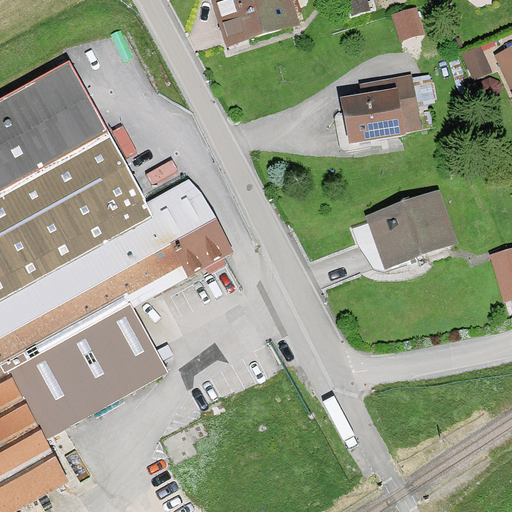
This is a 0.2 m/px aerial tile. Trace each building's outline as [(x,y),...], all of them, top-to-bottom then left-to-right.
[(287,0),(219,0),(225,20),(231,41),(294,23),(287,0)] [(371,0),(349,0),(353,13),(374,8),(371,0)] [(399,47),(425,42),(418,13),(392,18),(399,47)] [(480,46),(463,53),(474,79),(491,71),(480,46)] [(511,49),(498,56),(511,85),(511,49)] [(0,511),(5,511),(64,480),(41,438),(164,371),(128,304),(227,250),(189,180),(146,203),(71,66),(0,104),(0,511)] [(376,98),(345,103),(348,119),(353,143),(401,135),(399,119),(402,118),(415,117),(408,79),(374,84),(376,98)] [(435,194),(353,223),(356,230),(359,239),(379,232),(387,258),(449,237),(435,194)] [(379,232),(359,239),(367,265),(387,258),(379,232)] [(511,250),(495,255),(506,295),(511,293),(511,250)] [(164,437),(170,465),(193,460),(187,432),(164,437)]
